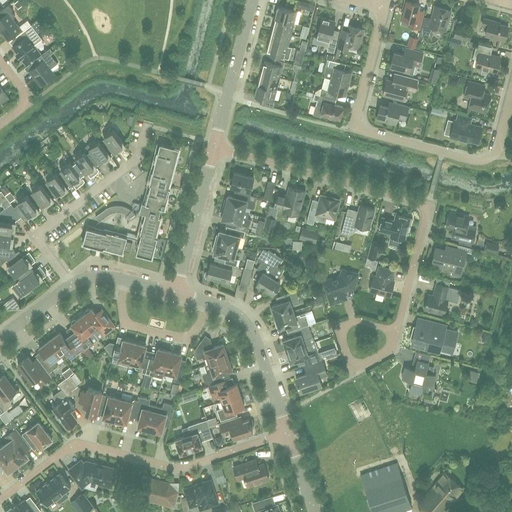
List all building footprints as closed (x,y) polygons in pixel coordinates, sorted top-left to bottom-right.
[(405,9),(401,24),(419,29),(424,10),(418,9),(419,4),(413,2),(414,0),(412,0),(405,0),(403,8),(405,9)] [(0,29),(8,40),(21,30),(13,19),(14,18),(15,15),(11,11),(13,10),(9,4),(0,10),(0,29)] [(301,12),(297,11),(278,6),(275,18),(294,23),(298,24),(301,12)] [(445,31),(451,10),(435,6),(432,19),(424,17),(420,33),(431,36),(433,28),(445,31)] [(291,35),(294,23),(275,18),(276,19),(273,30),(291,35)] [(335,21),(322,18),(317,37),(325,40),(323,48),(327,49),(327,51),(334,53),(338,36),(332,34),(335,21)] [(488,26),(485,35),(505,40),(508,27),(495,23),(495,22),(484,19),(482,24),(488,26)] [(22,39),(12,46),(17,52),(16,53),(20,58),(21,58),(26,64),(40,53),(34,45),(42,39),(31,25),(18,34),(22,39)] [(342,31),(338,47),(336,54),(339,55),(341,48),(348,49),(349,45),(359,48),(364,29),(349,25),(347,33),(342,31)] [(469,41),(472,31),(457,27),(454,37),(469,41)] [(288,46),(291,35),(273,30),(270,41),(288,46)] [(418,39),(411,37),(408,46),(416,48),(418,39)] [(285,58),(288,46),(270,41),(267,53),(285,58)] [(488,46),(477,43),(473,59),(478,60),(476,68),(482,70),(481,74),(490,76),(491,72),(496,74),(500,57),(487,54),(488,46)] [(34,76),(41,85),(55,75),(50,69),(57,64),(50,54),(53,52),(50,48),(30,63),(33,67),(30,70),(35,76),(34,76)] [(394,52),(391,66),(410,71),(412,64),(420,66),(423,52),(410,49),(408,56),(394,52)] [(280,78),(283,66),(284,62),(273,59),(272,63),(265,61),(261,73),(280,78)] [(342,63),(329,60),(328,66),(327,66),(324,77),(349,84),(352,72),(340,69),(342,63)] [(277,89),(280,78),(261,73),(258,84),(257,84),(277,89)] [(387,80),(383,94),(404,100),(408,85),(415,88),(418,79),(404,75),(402,84),(387,80)] [(346,95),(349,84),(324,77),(321,89),(320,88),(316,91),(315,93),(327,97),(333,98),(334,92),(346,95)] [(486,112),(490,95),(479,92),(481,85),(468,81),(464,97),(471,99),(468,108),(486,112)] [(274,101),(277,89),(257,84),(254,96),(274,101)] [(0,104),(9,97),(0,85),(0,104)] [(325,102),(327,97),(315,93),(313,99),(317,100),(316,106),(314,114),(322,116),(322,114),(339,119),(343,107),(325,102)] [(394,109),(380,105),(377,119),(396,124),(397,118),(405,120),(409,107),(395,103),(394,109)] [(468,140),(478,142),(482,127),(469,124),(471,118),(458,115),(457,121),(454,120),(450,137),(467,141),(468,140)] [(111,131),(110,129),(102,135),(105,138),(100,142),(110,154),(117,149),(119,151),(125,146),(125,144),(113,129),(111,131)] [(110,154),(100,142),(99,140),(97,142),(96,140),(89,144),(83,149),(96,167),(97,167),(95,165),(103,159),(104,162),(111,156),(110,154)] [(179,149),(163,144),(160,144),(159,144),(154,165),(174,170),(176,162),(173,161),(174,157),(177,158),(179,149)] [(96,167),(83,149),(83,150),(84,152),(83,153),(81,151),(74,157),(76,160),(72,164),(70,162),(82,178),(81,176),(89,170),(90,172),(96,167)] [(82,178),(70,162),(68,163),(67,162),(59,168),(62,171),(57,175),(56,173),(68,189),(66,187),(74,181),(76,183),(82,178)] [(172,178),(174,170),(154,165),(150,183),(169,188),(171,182),(168,181),(169,177),(172,178)] [(68,189),(56,173),(54,174),(51,171),(44,177),(48,182),(43,186),(41,184),(53,200),(54,200),(52,198),(60,192),(61,194),(68,189)] [(250,191),(254,178),(234,173),(233,179),(231,180),(230,183),(231,185),(231,186),(250,191)] [(275,183),(268,181),(264,199),(270,201),(275,183)] [(53,200),(41,184),(40,185),(38,183),(31,189),(33,193),(29,197),(38,209),(45,203),(47,205),(53,200)] [(170,188),(169,188),(150,183),(149,184),(150,184),(145,203),(142,202),(141,207),(160,212),(161,208),(165,209),(167,201),(164,201),(165,197),(168,197),(170,188)] [(284,209),(283,211),(299,215),(305,191),(289,187),(287,196),(277,194),(274,207),(284,209)] [(242,199),(228,196),(227,199),(225,199),(223,207),(244,212),(245,207),(254,209),(257,197),(243,193),(242,199)] [(38,209),(29,197),(27,195),(25,196),(24,194),(16,200),(19,204),(14,208),(21,217),(23,220),(31,214),(33,216),(39,211),(38,209)] [(317,210),(310,208),(307,222),(314,224),(315,220),(326,223),(327,217),(335,219),(340,200),(321,195),(317,210)] [(14,222),(21,217),(14,208),(11,204),(5,209),(1,212),(0,213),(0,232),(11,234),(12,231),(14,231),(15,223),(14,222)] [(348,235),(361,227),(369,229),(375,209),(360,205),(358,211),(348,208),(341,234),(348,235)] [(159,217),(160,212),(141,207),(139,212),(145,214),(140,232),(156,237),(158,231),(155,230),(156,226),(159,226),(161,217),(159,217)] [(248,232),(251,220),(247,219),(249,213),(244,212),(223,207),(221,215),(223,215),(222,219),(236,223),(234,228),(245,231),(248,232)] [(450,212),(446,227),(454,229),(452,237),(472,243),(476,227),(467,225),(469,217),(450,212)] [(394,221),(382,218),(379,230),(391,234),(390,237),(405,240),(410,219),(396,215),(394,221)] [(267,216),(263,229),(273,231),(277,218),(267,216)] [(244,238),(245,231),(234,228),(226,226),(225,232),(220,231),(219,233),(216,234),(215,242),(237,248),(240,237),(244,238)] [(104,248),(108,232),(106,231),(106,232),(87,227),(83,243),(92,246),(92,243),(96,244),(96,247),(103,249),(104,248)] [(302,227),(299,239),(314,243),(317,231),(302,227)] [(11,237),(11,234),(0,232),(0,259),(3,263),(7,260),(16,253),(10,246),(12,246),(13,237),(11,237)] [(127,237),(108,232),(104,248),(110,249),(110,246),(114,248),(114,250),(123,253),(123,250),(130,252),(133,242),(126,241),(127,237)] [(157,237),(156,237),(140,232),(140,234),(141,234),(136,253),(152,258),(154,248),(152,248),(153,244),(155,244),(157,237)] [(234,259),(237,248),(215,242),(213,249),(215,251),(214,254),(226,257),(225,263),(236,266),(238,260),(234,259)] [(499,246),(487,243),(485,250),(497,253),(499,246)] [(377,247),(371,245),(368,258),(374,260),(377,247)] [(460,274),(465,255),(466,252),(457,249),(456,253),(436,248),(432,264),(444,267),(444,269),(460,274)] [(19,251),(16,253),(7,260),(10,265),(6,268),(12,276),(14,274),(15,276),(32,264),(27,257),(25,259),(19,251)] [(263,273),(256,284),(273,294),(280,282),(272,277),(279,265),(265,256),(257,269),(263,273)] [(236,275),(238,266),(236,266),(225,263),(219,261),(218,265),(210,263),(208,271),(206,273),(205,275),(207,278),(209,279),(212,277),(229,282),(231,274),(236,275)] [(32,264),(15,276),(16,276),(17,275),(21,279),(17,282),(12,286),(21,298),(28,292),(27,290),(43,278),(38,272),(36,273),(30,265),(32,264)] [(370,291),(390,296),(394,281),(391,281),(394,270),(379,266),(376,277),(374,276),(370,291)] [(422,274),(432,276),(434,270),(424,267),(422,274)] [(244,268),(241,282),(248,284),(252,270),(244,268)] [(347,286),(354,288),(358,274),(343,270),(341,276),(324,282),(331,304),(346,299),(343,290),(347,288),(347,286)] [(428,294),(424,309),(444,314),(448,300),(457,302),(460,290),(449,287),(436,283),(433,296),(428,294)] [(272,306),(275,317),(294,311),(292,306),(300,303),(296,291),(283,296),(285,301),(272,306)] [(100,320),(92,309),(81,316),(93,332),(98,327),(104,335),(115,327),(107,315),(100,320)] [(306,315),(300,317),(300,315),(295,316),(294,311),(275,317),(279,329),(294,324),(296,329),(308,325),(309,325),(306,315)] [(87,336),(93,332),(81,316),(71,324),(74,329),(69,333),(74,340),(82,351),(83,351),(90,361),(95,357),(88,347),(93,343),(87,336)] [(452,353),(458,332),(445,329),(446,325),(428,321),(425,332),(415,330),(411,345),(439,352),(440,349),(452,353)] [(313,337),(312,337),(308,325),(296,329),(295,330),(297,335),(283,340),(283,341),(282,342),(282,344),(283,345),(284,346),(285,346),(287,351),(315,342),(313,337)] [(82,351),(74,340),(69,344),(60,333),(49,341),(61,355),(65,352),(71,359),(82,351)] [(129,366),(135,343),(124,340),(122,346),(116,344),(111,362),(129,366)] [(55,359),(61,355),(49,341),(39,349),(47,359),(42,363),(49,373),(60,365),(55,359)] [(228,357),(223,344),(208,349),(206,345),(201,341),(194,351),(197,359),(203,358),(203,359),(208,358),(210,363),(228,357)] [(291,363),(298,360),(300,366),(321,359),(315,342),(287,351),(289,356),(288,357),(287,359),(288,360),(289,362),(291,362),(291,363)] [(146,346),(135,343),(129,366),(130,362),(136,364),(135,367),(136,369),(146,372),(148,362),(149,360),(143,358),(146,346)] [(159,370),(164,371),(169,352),(158,349),(154,364),(148,362),(146,372),(145,374),(142,386),(149,388),(152,376),(157,377),(159,370)] [(181,355),(170,352),(164,371),(176,374),(174,381),(180,383),(184,367),(178,366),(181,355)] [(49,373),(42,363),(37,358),(32,362),(29,357),(18,365),(31,382),(36,379),(40,385),(51,376),(49,373)] [(232,370),(228,357),(210,363),(212,369),(207,370),(208,372),(202,374),(205,382),(208,384),(221,380),(219,374),(232,370)] [(308,373),(296,377),(301,391),(322,384),(319,378),(327,375),(322,360),(305,366),(308,373)] [(415,370),(405,367),(403,378),(412,381),(410,390),(420,393),(423,383),(433,386),(435,375),(432,374),(434,368),(427,367),(428,363),(418,360),(415,370)] [(16,391),(4,375),(0,378),(0,404),(5,411),(12,405),(10,402),(14,399),(11,395),(16,391)] [(58,384),(62,390),(68,386),(71,390),(78,386),(70,375),(58,384)] [(220,395),(222,401),(241,395),(237,383),(223,388),(221,382),(209,386),(213,398),(220,395)] [(88,407),(86,412),(96,415),(102,391),(88,388),(87,392),(82,391),(79,401),(84,403),(84,406),(88,407)] [(75,407),(62,390),(53,396),(59,403),(53,408),(58,414),(56,416),(60,421),(62,420),(67,427),(69,425),(71,427),(77,423),(75,421),(77,420),(71,411),(75,407)] [(115,420),(120,399),(103,394),(99,408),(105,409),(103,417),(115,420)] [(244,406),(241,395),(222,401),(224,407),(217,410),(221,421),(233,417),(231,411),(244,406)] [(150,429),(156,407),(149,405),(150,400),(139,397),(138,402),(136,410),(142,411),(138,426),(150,429)] [(135,414),(136,410),(138,402),(132,400),(131,402),(120,399),(115,420),(126,423),(129,413),(135,414)] [(171,419),(174,406),(164,403),(163,409),(156,407),(150,429),(152,430),(152,432),(158,433),(159,432),(161,432),(165,418),(171,419)] [(220,423),(224,436),(232,433),(234,438),(253,432),(249,420),(237,424),(235,418),(220,423)] [(37,442),(41,447),(45,444),(46,446),(52,441),(51,440),(52,439),(39,422),(22,434),(31,446),(37,442)] [(189,426),(192,434),(176,439),(177,443),(175,443),(177,451),(179,450),(180,454),(188,451),(195,449),(202,446),(199,438),(206,435),(201,422),(189,426)] [(9,441),(4,445),(20,466),(26,461),(26,458),(29,456),(20,444),(25,441),(16,429),(6,437),(9,441)] [(20,466),(4,445),(0,447),(0,461),(8,472),(11,470),(13,470),(20,466)] [(256,460),(234,467),(238,479),(245,477),(248,486),(269,479),(264,464),(258,466),(256,460)] [(86,462),(83,465),(81,462),(75,466),(76,468),(71,472),(82,487),(83,486),(94,489),(98,483),(104,485),(104,483),(106,482),(111,483),(115,470),(86,462)] [(361,475),(372,511),(391,511),(411,505),(397,463),(361,475)] [(60,473),(36,491),(47,506),(56,499),(59,503),(68,496),(65,492),(71,487),(60,473)] [(445,473),(418,504),(427,511),(443,511),(463,489),(445,473)] [(152,480),(143,478),(140,491),(149,493),(147,499),(164,504),(164,503),(173,506),(175,499),(178,500),(178,502),(181,502),(181,495),(176,494),(176,492),(167,490),(169,484),(156,481),(157,480),(152,479),(152,480)] [(200,509),(218,504),(210,481),(203,483),(203,482),(195,485),(185,489),(190,504),(194,502),(199,505),(200,509)] [(84,493),(76,499),(85,511),(93,505),(84,493)] [(269,498),(253,503),(255,511),(280,511),(277,504),(272,506),(269,498)] [(11,508),(5,511),(39,511),(41,511),(35,503),(30,506),(25,500),(17,506),(17,505),(13,509),(12,509),(11,508)]
